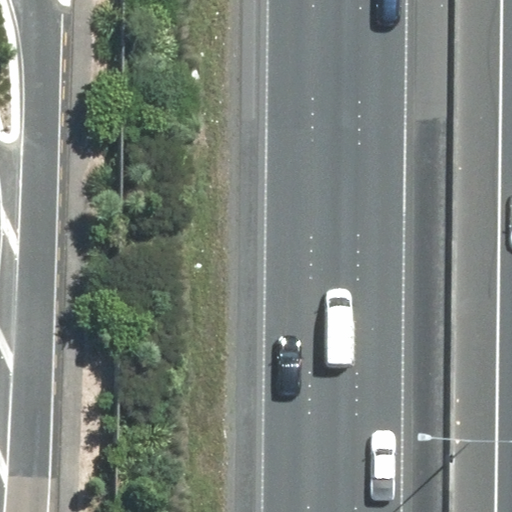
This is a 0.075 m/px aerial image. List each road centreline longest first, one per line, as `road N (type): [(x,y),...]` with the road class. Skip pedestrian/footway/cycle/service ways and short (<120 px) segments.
road 1 (motorway): [(321,511),(325,0)]
road 2 (residential): [(12,0),(0,377)]
